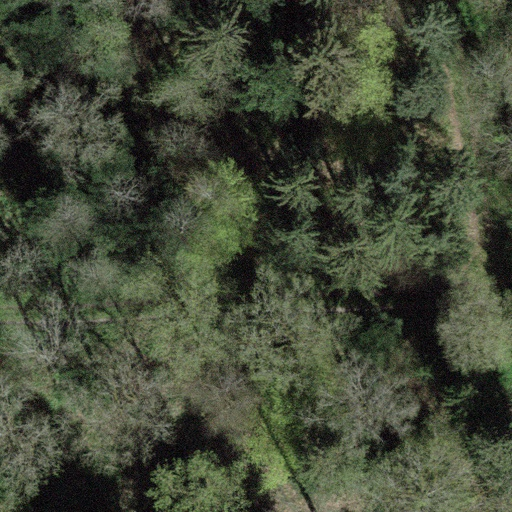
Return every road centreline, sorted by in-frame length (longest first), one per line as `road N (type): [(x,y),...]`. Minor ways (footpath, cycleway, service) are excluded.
road 1 (track): [(0,313),(511,290)]
road 2 (track): [(466,0),(511,284)]
